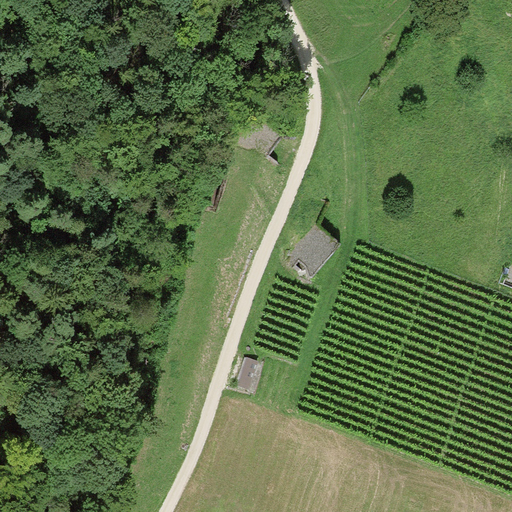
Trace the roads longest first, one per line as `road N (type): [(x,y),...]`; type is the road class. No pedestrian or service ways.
road 1 (track): [(162,511),(193,454),(309,135),(309,66),(283,0)]
road 2 (track): [(297,29),(339,100),(346,245),(285,408)]
road 3 (track): [(428,0),(339,100)]
